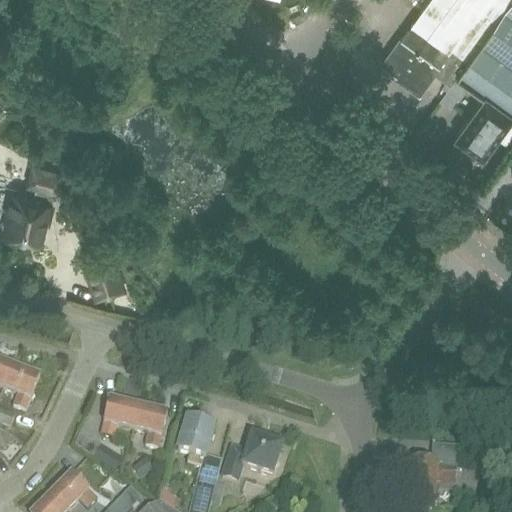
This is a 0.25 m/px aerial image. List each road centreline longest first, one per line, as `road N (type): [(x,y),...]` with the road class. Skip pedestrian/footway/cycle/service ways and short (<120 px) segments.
road 1 (residential): [(361,400),(101,325)]
road 2 (unclassified): [(474,248),(286,72)]
road 3 (residential): [(0,494),(45,447),(101,325)]
road 4 (residential): [(361,400),(474,248)]
